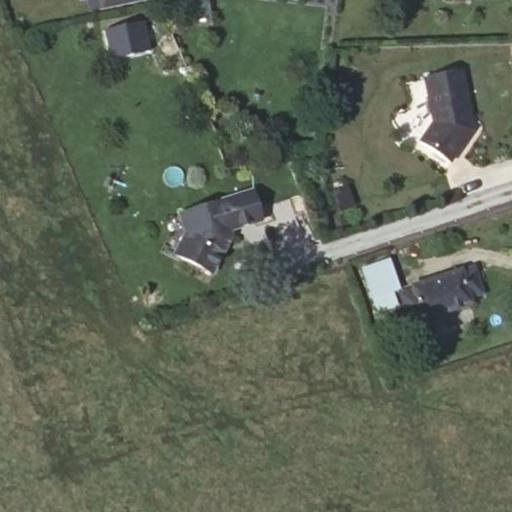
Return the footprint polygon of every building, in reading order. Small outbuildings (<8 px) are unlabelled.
[(130,14),(127,0),(85,0),(84,0),(88,22),(130,14)] [(140,12),(136,0),(127,0),(130,14),(140,12)] [(157,0),(136,0),(140,12),(159,7),(157,0)] [(216,1),(191,8),(196,24),(221,17),(216,1)] [(296,100),(328,92),(322,63),(318,52),(293,58),(300,83),(291,85),(296,100)] [(480,82),(445,90),(456,134),(444,155),(474,174),(495,140),(490,137),(487,129),(492,128),(480,82)] [(418,166),(402,158),(389,181),(403,190),(418,166)] [(236,271),(244,251),(276,238),(265,210),(195,239),(203,258),(194,279),(231,295),(240,273),(236,271)] [(409,291),(401,263),(378,269),(387,298),(409,291)] [(500,302),(488,270),(411,292),(422,327),(434,323),(438,333),(492,317),(489,306),(500,302)]
